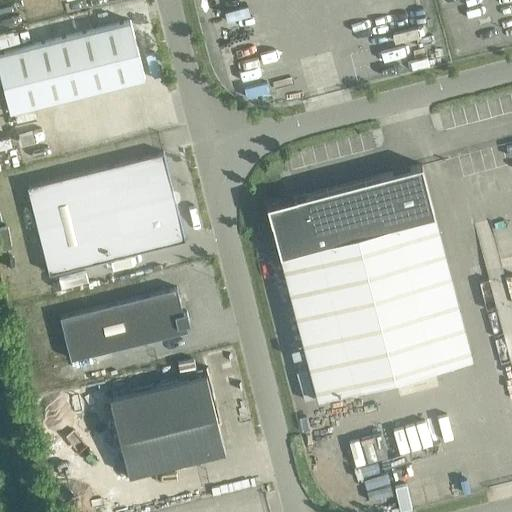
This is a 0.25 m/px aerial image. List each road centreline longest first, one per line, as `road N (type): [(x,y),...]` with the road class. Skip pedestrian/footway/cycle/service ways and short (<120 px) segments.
road 1 (residential): [(296,511),(204,146)]
road 2 (residential): [(204,146),(511,69)]
road 3 (residential): [(204,146),(167,0)]
